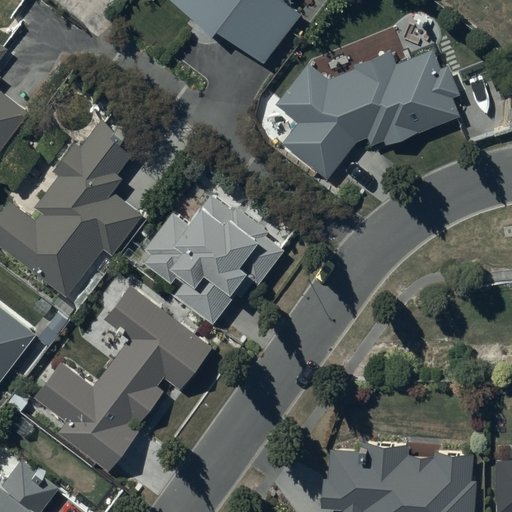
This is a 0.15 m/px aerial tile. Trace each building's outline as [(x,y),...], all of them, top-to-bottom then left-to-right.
[(185,0),(226,30),(232,21),(280,56),(321,0),(185,0)] [(0,161),(37,111),(0,83),(0,82),(7,72),(0,66),(0,65),(14,46),(0,35),(0,161)] [(336,73),(317,59),(284,101),(303,116),(286,138),(333,175),(362,138),(377,133),(382,145),(426,128),(425,125),(463,110),(456,92),(465,89),(456,65),(450,67),(442,47),(404,61),(397,44),(357,60),(359,65),(336,73)] [(19,197),(0,221),(0,237),(71,292),(110,242),(118,248),(149,208),(121,186),(132,172),(125,168),(146,140),(112,114),(90,142),(84,137),(60,169),(65,173),(41,204),(49,210),(45,216),(19,197)] [(196,219),(179,205),(150,245),(156,249),(149,259),(186,286),(182,290),(233,328),(292,247),(272,233),(276,228),(243,204),(240,207),(217,190),(196,219)] [(112,316),(135,332),(100,381),(68,358),(42,394),(74,417),(65,430),(116,467),(147,424),(142,420),(147,414),(151,417),(171,389),(165,385),(174,373),(191,385),(223,342),(137,280),(112,316)] [(0,387),(44,329),(0,296),(0,387)] [(373,448),(339,446),(337,474),(331,474),(329,509),(368,511),(482,511),(485,478),(479,477),(481,448),(442,445),(442,454),(415,452),(416,441),(374,438),(373,448)] [(1,470),(0,471),(0,511),(55,511),(52,509),(69,488),(28,456),(11,478),(1,470)]
